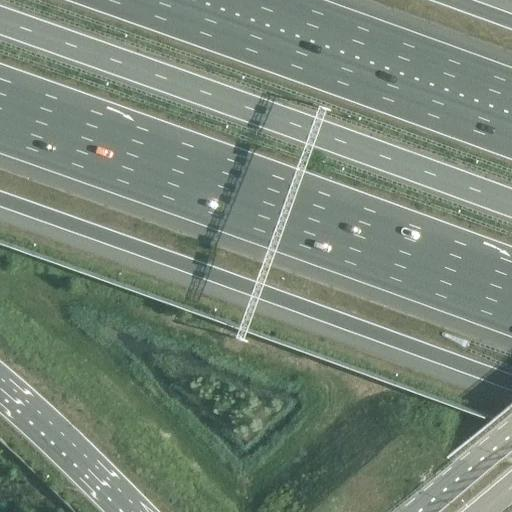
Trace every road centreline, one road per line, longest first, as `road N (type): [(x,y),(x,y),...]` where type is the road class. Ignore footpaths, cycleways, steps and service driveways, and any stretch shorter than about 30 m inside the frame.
road 1 (motorway): [(0,202),(511,387)]
road 2 (motorway): [(0,111),(511,294)]
road 3 (motorway): [(0,23),(511,205)]
road 4 (motorway): [(511,117),(187,0)]
road 5 (motorway): [(0,379),(138,511)]
